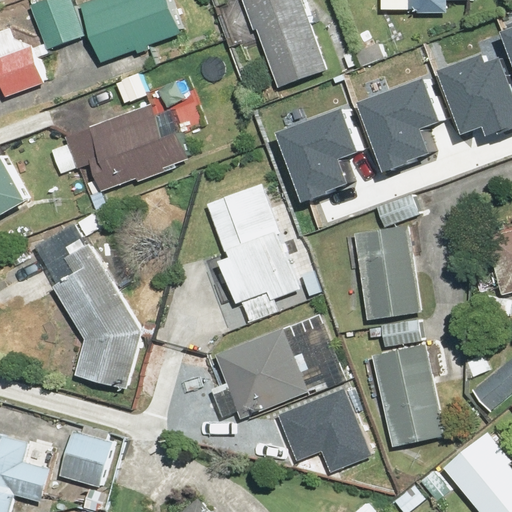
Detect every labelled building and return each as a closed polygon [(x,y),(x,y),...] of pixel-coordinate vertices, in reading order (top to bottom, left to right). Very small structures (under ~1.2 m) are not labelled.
[(82,0),(47,0),(37,4),(55,52),(96,37),(82,0)] [(110,58),(189,33),(178,0),(99,0),(92,2),(110,58)] [(337,70),(310,0),(247,0),(259,32),(265,30),(287,88),(337,70)] [(479,0),(388,0),(388,12),(421,12),(421,15),(456,16),(456,1),(479,2),(479,0)] [(0,89),(9,86),(14,101),(55,87),(33,25),(0,36),(0,89)] [(453,67),(473,124),(497,116),(498,118),(509,115),(511,123),(511,122),(511,53),(489,61),(487,55),(453,67)] [(107,190),(195,156),(187,134),(209,125),(190,75),(148,91),(153,104),(117,118),(106,89),(56,108),(81,174),(98,167),(107,190)] [(437,75),(372,98),(395,162),(439,146),(429,119),(450,112),(437,75)] [(356,108),(291,131),(314,195),(357,179),(348,152),(369,145),(356,108)] [(15,151),(0,158),(0,222),(41,203),(15,151)] [(269,182),(214,204),(235,257),(227,260),(252,322),(315,296),(269,182)] [(405,197),(383,205),(390,225),(412,217),(405,197)] [(103,259),(77,222),(40,247),(64,283),(61,285),(93,332),(85,377),(137,387),(149,326),(123,287),(141,275),(122,247),(103,259)] [(418,225),(364,232),(376,318),(430,311),(418,225)] [(511,232),(494,237),(507,295),(511,293),(511,232)] [(390,340),(391,347),(428,341),(425,321),(377,329),(379,342),(390,340)] [(355,377),(319,390),(313,375),(320,373),(312,353),(304,356),(293,326),(226,351),(236,381),(220,387),(230,416),(250,409),(252,415),(280,406),(300,463),(309,460),(314,475),(372,454),(366,437),(375,434),(355,377)] [(436,342),(381,353),(400,447),(454,436),(436,342)] [(498,412),(511,400),(511,360),(478,390),(498,412)] [(109,486),(119,439),(112,438),(114,430),(90,425),(88,432),(77,430),(67,478),(109,486)] [(511,511),(511,446),(499,430),(454,466),(489,511),(511,511)] [(35,445),(0,435),(0,511),(19,511),(24,494),(50,501),(59,467),(31,460),(35,445)] [(444,467),(423,482),(435,498),(455,483),(444,467)] [(219,511),(204,495),(186,511),(219,511)]
